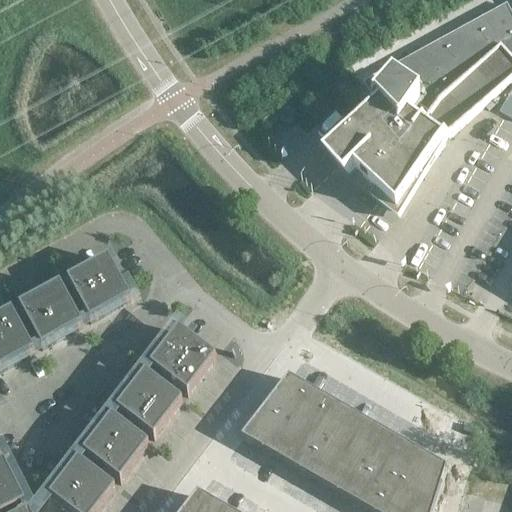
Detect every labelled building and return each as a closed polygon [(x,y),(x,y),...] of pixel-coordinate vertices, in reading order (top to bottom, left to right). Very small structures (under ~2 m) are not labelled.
[(367,86),(376,103),(322,162),(343,184),(356,172),(377,193),(371,201),(399,223),(450,140),(511,83),(511,18),(506,8),(493,15),(382,76),(365,85),(366,87),(367,86)] [(347,93),(343,86),(337,89),(341,96),(347,93)] [(131,304),(108,263),(68,286),(90,326),(131,304)] [(82,330),(60,290),(19,312),(24,320),(16,324),(24,338),(31,334),(42,353),(82,330)] [(0,322),(0,375),(34,357),(24,338),(16,324),(12,316),(0,322)] [(216,363),(192,345),(179,335),(151,371),(187,400),(216,363)] [(182,407),(145,378),(117,415),(154,443),(182,407)] [(296,386),(249,447),(361,511),(443,511),(454,477),(296,386)] [(149,450),(112,422),(83,459),(120,487),(149,450)] [(100,511),(115,494),(78,465),(50,502),(62,511),(100,511)] [(0,511),(17,511),(25,508),(4,467),(0,468),(0,511)]
